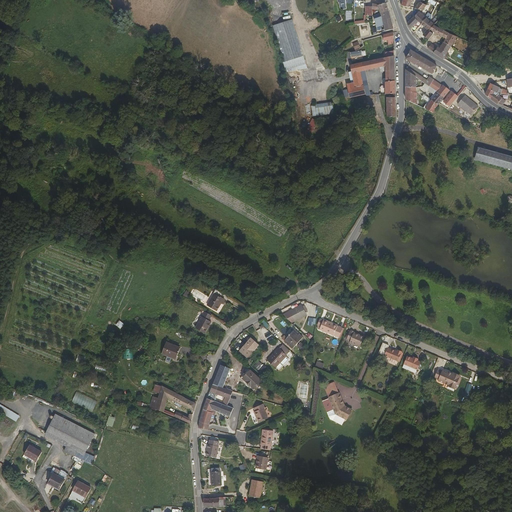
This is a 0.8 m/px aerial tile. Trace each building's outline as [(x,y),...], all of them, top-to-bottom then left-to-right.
[(413,1),(408,0),(404,0),(401,9),(404,10),(409,11),(410,9),(413,1)] [(444,8),(445,8),(446,9),(449,6),(450,3),(446,1),(444,0),(436,0),(436,2),(445,6),(444,8)] [(427,7),(436,13),(440,6),(434,3),(430,2),(427,7)] [(387,11),(384,3),(377,6),(378,10),(379,13),(387,11)] [(414,9),(420,10),(423,11),(427,5),(426,5),(422,3),(418,3),(414,9)] [(440,6),(436,13),(441,15),(445,8),(444,8),(440,6)] [(390,20),(387,11),(379,13),(382,19),(382,20),(383,23),(385,31),(393,29),(391,20),(390,20)] [(418,21),(421,24),(426,18),(418,12),(414,18),(418,21)] [(407,24),(410,28),(418,21),(414,18),(413,17),(407,24)] [(306,68),(294,18),(274,23),(283,61),(285,70),(297,67),(298,70),(306,68)] [(421,24),(427,29),(430,24),(432,23),(430,22),(426,18),(421,24)] [(432,32),(436,26),(432,23),(430,24),(427,29),(429,31),(431,33),(432,32)] [(437,35),(441,37),(445,31),(439,28),(436,26),(432,32),(434,34),(434,33),(437,35)] [(445,44),(452,48),(458,37),(451,34),(445,31),(441,37),(447,41),(445,44)] [(420,42),(426,47),(430,41),(424,37),(420,42)] [(445,59),(452,48),(445,44),(441,50),(439,48),(438,49),(432,46),(429,50),(445,59)] [(411,50),(406,59),(431,75),(434,70),(437,65),(411,50)] [(386,57),(385,58),(385,67),(386,70),(395,70),(394,55),(386,57)] [(361,64),(350,66),(352,75),(364,72),(385,67),(385,58),(361,64)] [(422,76),(406,66),(406,70),(417,78),(420,80),(422,76)] [(395,70),(386,70),(386,81),(395,80),(395,70)] [(417,78),(406,70),(407,87),(417,88),(417,83),(417,78)] [(364,87),(367,96),(367,97),(371,96),(364,72),(352,75),(353,81),(355,89),(364,87)] [(422,76),(420,80),(430,87),(438,92),(442,85),(429,77),(427,80),(422,76)] [(396,93),(395,80),(386,81),(386,94),(391,94),(396,93)] [(498,93),(499,90),(500,88),(490,83),(488,88),(494,92),(498,93)] [(417,88),(407,87),(407,100),(415,103),(424,107),(424,104),(425,101),(421,99),(422,96),(418,95),(417,88)] [(435,95),(438,92),(430,87),(428,90),(435,95)] [(438,92),(440,93),(446,97),(450,91),(445,87),(443,90),(441,88),(438,92)] [(493,94),(494,92),(488,88),(484,95),(491,99),(493,94)] [(458,96),(450,91),(446,97),(443,101),(450,106),(458,96)] [(440,93),(436,100),(441,103),(443,101),(446,97),(440,93)] [(499,97),(496,96),(493,94),(491,99),(498,103),(499,103),(503,105),(505,101),(503,99),(504,98),(499,96),(499,97)] [(472,115),(479,106),(466,96),(459,105),(472,115)] [(397,116),(396,97),(391,98),(386,98),(388,117),(397,116)] [(438,108),(441,104),(441,103),(436,100),(431,107),(430,109),(436,112),(438,108)] [(307,117),(335,113),(333,102),(311,104),(312,109),(306,109),(307,117)] [(309,127),(314,129),(317,120),(312,118),(309,127)] [(511,156),(478,147),(474,159),(511,169),(511,156)] [(228,309),(217,302),(211,313),(221,320),(228,309)] [(308,323),(304,313),(292,318),(296,328),(308,323)] [(215,331),(205,325),(198,337),(209,342),(215,331)] [(326,325),(323,332),(322,335),(341,343),(345,334),(340,332),(340,331),(326,325)] [(354,337),(353,336),(350,345),(353,346),(352,348),(363,352),(367,343),(357,338),(357,337),(354,336),(354,337)] [(300,341),(295,337),(292,340),(291,340),(290,341),(291,341),(286,347),(295,355),(305,343),(302,340),(300,341)] [(257,355),(250,348),(243,356),(250,363),(257,355)] [(281,354),(272,365),(273,367),(274,369),(280,373),(290,361),(292,357),(289,354),(288,355),(284,352),(281,354)] [(401,367),(405,358),(400,356),(400,357),(391,353),(387,361),(401,367)] [(184,360),(170,356),(168,366),(182,369),(184,360)] [(421,366),(417,364),(416,364),(410,362),(406,373),(413,376),(415,373),(421,375),(424,368),(421,366)] [(238,368),(228,364),(226,371),(227,371),(236,374),(238,368)] [(226,371),(219,390),(229,394),(236,374),(227,371),(226,371)] [(248,384),(256,376),(254,375),(246,385),(255,393),(256,391),(248,384)] [(446,377),(443,385),(442,386),(453,390),(459,393),(464,382),(457,379),(446,375),(446,377)] [(266,386),(256,376),(248,384),(256,391),(259,394),(266,386)] [(165,387),(162,391),(159,397),(154,406),(160,409),(161,408),(168,396),(192,409),(194,402),(193,401),(189,400),(165,387)] [(348,424),(349,424),(354,415),(347,411),(341,398),(340,398),(336,388),(326,392),(332,405),(326,408),(332,422),(339,419),(348,424)] [(472,403),(477,390),(472,389),(468,401),(472,403)] [(219,390),(216,398),(233,404),(236,405),(239,397),(229,394),(219,390)] [(153,394),(147,405),(153,407),(154,406),(159,397),(153,394)] [(234,412),(240,414),(245,399),(239,397),(236,405),(234,412)] [(353,411),(362,408),(360,402),(351,405),(353,411)] [(0,412),(16,422),(20,415),(0,404),(0,412)] [(214,406),(210,417),(217,419),(218,416),(237,422),(240,414),(234,412),(231,411),(214,406)] [(270,412),(268,409),(260,413),(261,416),(266,427),(274,423),(270,412)] [(86,452),(95,433),(54,414),(44,435),(66,445),(63,451),(73,455),(71,460),(75,462),(71,470),(75,472),(77,473),(83,461),(91,465),(95,457),(86,452)] [(181,414),(179,418),(189,422),(190,419),(181,414)] [(109,415),(106,424),(112,427),(115,417),(109,415)] [(208,430),(206,436),(215,437),(219,420),(217,419),(210,417),(207,429),(208,430)] [(269,451),(269,455),(279,456),(281,437),(272,435),(271,442),(269,442),(268,451),(269,451)] [(225,448),(217,447),(216,451),(215,451),(212,462),(223,464),(225,453),(224,453),(225,448)] [(47,457),(35,449),(29,458),(41,466),(47,457)] [(264,466),(263,466),(261,474),(272,476),(274,464),(265,463),(264,466)] [(66,492),(71,483),(59,477),(54,485),(66,492)] [(226,493),(226,479),(217,478),(217,492),(226,493)] [(97,490),(85,484),(79,494),(93,500),(97,490)] [(267,488),(257,486),(252,502),(263,505),(267,488)] [(223,504),(223,511),(232,511),(232,503),(223,504)]
